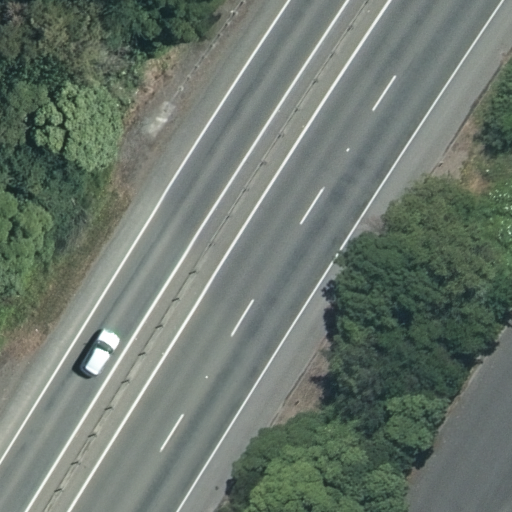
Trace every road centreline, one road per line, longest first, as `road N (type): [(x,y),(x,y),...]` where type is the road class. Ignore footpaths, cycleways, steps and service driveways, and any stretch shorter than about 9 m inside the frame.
road 1 (trunk): [(446,0),(114,511)]
road 2 (trunk): [(0,492),(318,0)]
